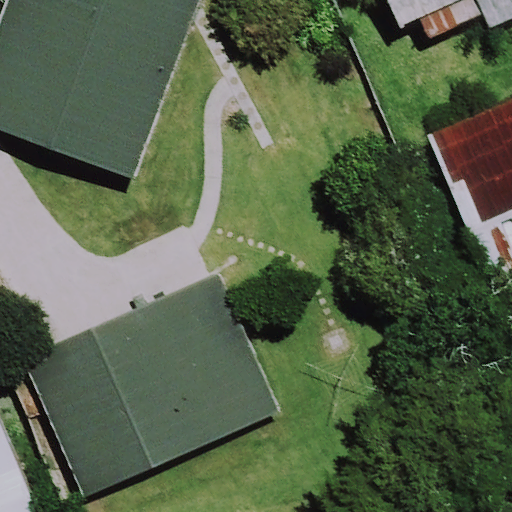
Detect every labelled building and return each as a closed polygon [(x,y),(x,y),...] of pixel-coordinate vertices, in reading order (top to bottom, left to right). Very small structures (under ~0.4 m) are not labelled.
[(200,0),(12,0),(0,36),(0,131),(136,180),(200,0)] [(511,32),(511,0),(384,0),(406,50),(492,12),(503,37),(511,32)] [(511,331),(511,106),(421,145),(500,336),(511,331)] [(281,418),(220,280),(31,364),(92,502),(281,418)] [(0,511),(39,511),(0,415),(0,511)]
